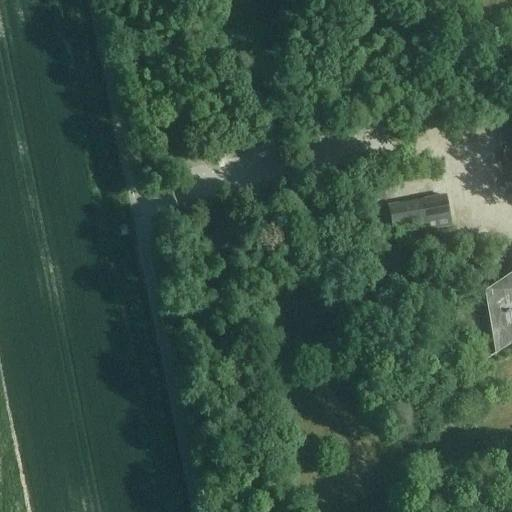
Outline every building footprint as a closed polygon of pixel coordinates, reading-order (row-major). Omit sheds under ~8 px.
[(390,50),(373,10),(353,19),(369,58),(390,50)] [(385,208),(391,234),(451,221),(448,208),(446,195),(385,208)] [(309,207),(285,212),(290,236),(314,231),(309,207)] [(411,254),(386,254),(386,292),(411,292),(411,254)] [(511,280),(481,302),(493,359),(511,346),(511,280)]
